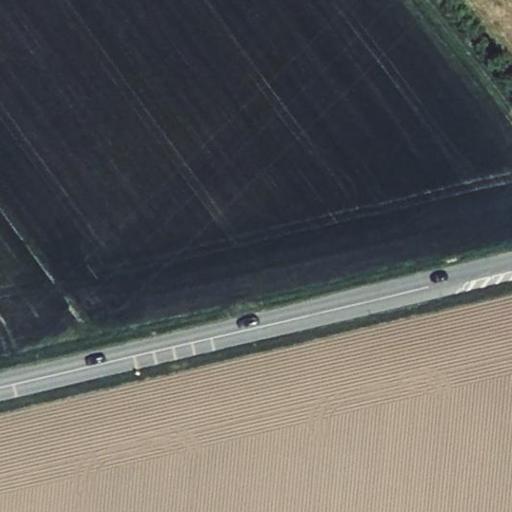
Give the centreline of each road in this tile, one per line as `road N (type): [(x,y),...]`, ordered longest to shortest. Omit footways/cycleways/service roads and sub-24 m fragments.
road 1 (tertiary): [(0,388),(511,265)]
road 2 (track): [(433,0),(511,102)]
